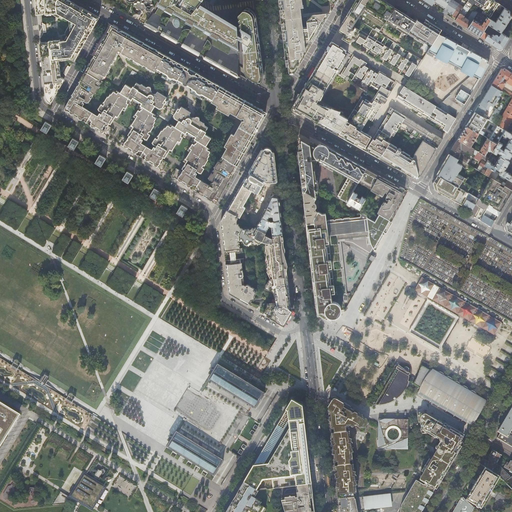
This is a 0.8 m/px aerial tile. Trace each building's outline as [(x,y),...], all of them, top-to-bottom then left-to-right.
[(94,24),(98,17),(92,14),(89,12),(66,0),(35,0),(36,1),(35,2),(36,9),(37,15),(45,14),(45,15),(53,14),(61,20),(63,17),(69,21),(71,22),(72,30),(70,33),(66,41),(60,41),(57,42),(56,42),(56,40),(49,41),(48,41),(48,43),(41,43),(42,45),(42,48),(41,49),(42,56),(43,70),(44,80),(47,100),(50,102),(54,95),(60,84),(63,80),(62,79),(60,78),(58,61),(72,59),(74,60),(80,49),(87,37),(94,24)] [(125,0),(145,12),(152,0),(125,0)] [(238,50),(235,30),(184,0),(160,0),(157,5),(165,10),(167,8),(170,10),(171,8),(190,20),(190,21),(190,22),(238,50)] [(198,7),(197,5),(202,0),(184,0),(235,30),(235,26),(199,5),(198,7)] [(280,0),(281,6),(286,51),(289,71),(289,73),(290,73),(291,74),(293,74),(295,73),(300,63),(308,50),(315,38),(323,24),(327,19),(326,15),(321,15),(321,17),(319,18),(318,18),(318,17),(317,17),(317,15),(316,14),(315,14),(312,16),(299,17),(298,7),(303,6),(301,0),(280,0)] [(410,52),(406,58),(400,55),(404,48),(402,47),(398,53),(393,50),(397,43),(394,41),(390,48),(385,45),(389,38),(385,36),(381,43),(377,40),(381,33),(379,32),(377,31),(373,38),(360,30),(360,29),(359,31),(357,30),(358,30),(356,28),(356,27),(361,20),(358,18),(369,0),(355,0),(342,21),(343,22),(340,27),(341,27),(339,29),(347,34),(343,39),(349,43),(350,40),(349,40),(351,36),(354,38),(365,44),(370,48),(372,49),(378,53),(383,56),(382,57),(386,60),(387,58),(392,61),(391,62),(394,65),(395,63),(400,66),(399,67),(403,70),(404,68),(408,71),(406,74),(410,77),(413,72),(414,72),(421,61),(417,58),(414,63),(409,60),(413,54),(410,52)] [(379,32),(394,8),(384,1),(381,0),(369,0),(358,18),(361,20),(365,23),(377,31),(379,32)] [(455,1),(455,0),(452,0),(453,0),(452,0),(449,0),(443,12),(447,15),(448,13),(449,10),(451,12),(453,13),(459,4),(461,0),(459,0),(458,3),(455,2),(455,1)] [(493,0),(467,0),(466,2),(465,5),(473,10),(477,13),(478,12),(486,17),(491,20),(491,19),(496,22),(505,8),(496,2),(493,0)] [(463,7),(459,4),(453,13),(455,15),(458,16),(463,7)] [(470,8),(465,5),(463,7),(458,16),(456,19),(455,20),(461,24),(468,28),(474,19),(474,18),(475,17),(477,13),(473,10),(468,18),(466,17),(465,18),(464,17),(470,8)] [(263,77),(263,74),(263,72),(261,56),(260,47),(259,40),(258,34),(257,28),(256,19),(256,17),(255,14),(253,11),(251,10),(246,7),(238,14),(238,16),(239,17),(238,19),(238,20),(240,21),(239,23),(239,24),(240,25),(241,26),(239,28),(240,30),(241,31),(241,33),(243,49),(242,49),(243,58),(243,69),(263,80),(263,77)] [(408,17),(405,15),(402,13),(394,8),(379,32),(381,33),(385,36),(389,38),(394,41),(397,43),(400,45),(408,33),(409,32),(415,22),(408,17)] [(505,8),(496,22),(491,19),(491,20),(488,24),(500,32),(501,33),(504,29),(509,20),(511,17),(510,11),(505,8)] [(456,19),(458,16),(455,15),(453,13),(451,12),(449,10),(448,13),(456,19)] [(224,68),(241,77),(239,58),(233,54),(226,55),(210,46),(209,44),(206,40),(204,43),(191,35),(193,32),(190,31),(188,30),(185,30),(183,30),(178,27),(180,24),(179,21),(179,20),(178,18),(177,18),(176,18),(175,18),(173,19),(172,20),(172,21),(171,22),(171,23),(172,24),(167,21),(169,18),(167,18),(166,18),(162,18),(155,14),(148,25),(152,28),(163,34),(181,44),(196,52),(214,62),(224,68)] [(439,34),(441,30),(431,23),(420,15),(415,22),(409,32),(424,42),(426,40),(432,44),(439,34)] [(486,17),(482,24),(474,19),(468,28),(474,32),(480,36),(488,24),(491,20),(486,17)] [(365,23),(361,20),(356,27),(356,28),(358,30),(357,30),(359,31),(360,29),(360,30),(365,23)] [(499,33),(500,32),(488,24),(480,36),(490,42),(499,48),(502,47),(505,43),(509,37),(501,33),(499,36),(497,36),(497,35),(496,35),(495,35),(494,35),(492,34),(491,33),(492,32),(497,33),(498,32),(499,33)] [(157,68),(164,55),(159,52),(128,35),(121,31),(119,31),(117,30),(117,29),(111,25),(108,31),(108,32),(109,32),(108,33),(107,35),(105,35),(100,44),(92,60),(87,68),(85,72),(100,81),(101,78),(102,79),(104,76),(105,76),(117,54),(116,53),(118,50),(121,51),(121,52),(121,53),(155,72),(157,68)] [(470,50),(462,46),(460,45),(462,43),(452,37),(446,33),(442,30),(440,34),(439,34),(432,44),(429,49),(480,77),(478,80),(474,75),(473,75),(451,94),(450,94),(445,98),(447,100),(446,102),(449,104),(451,102),(462,109),(470,94),(470,93),(471,91),(480,77),(481,77),(484,73),(489,65),(487,60),(486,59),(485,61),(480,58),(471,52),(471,51),(470,50)] [(424,42),(409,32),(408,33),(424,43),(424,42)] [(330,108),(329,109),(315,100),(316,98),(317,99),(318,99),(334,71),(334,70),(336,71),(338,69),(339,67),(339,65),(341,61),(339,59),(341,57),(341,56),(343,57),(346,53),(345,52),(346,50),(331,40),(329,44),(323,54),(320,59),(311,75),(306,83),(300,93),(293,105),(297,112),(320,125),(338,135),(339,133),(348,119),(338,114),(339,111),(330,108)] [(181,81),(188,68),(181,65),(169,58),(164,55),(157,68),(163,72),(162,75),(165,77),(165,78),(171,81),(171,83),(173,84),(174,84),(176,82),(178,83),(179,83),(181,81)] [(361,106),(355,115),(354,114),(353,117),(351,117),(350,118),(348,119),(339,133),(348,138),(360,145),(367,134),(361,130),(368,118),(371,120),(378,108),(377,107),(380,102),(378,101),(379,99),(384,102),(387,98),(385,97),(389,90),(382,86),(384,83),(387,85),(390,79),(383,75),(381,78),(378,76),(378,75),(377,74),(376,76),(373,74),(374,72),(372,71),(373,71),(370,69),(369,71),(368,71),(367,72),(366,71),(368,68),(365,66),(366,63),(360,59),(359,59),(352,55),(348,61),(349,62),(346,67),(345,66),(339,75),(344,78),(345,76),(351,79),(354,75),(357,76),(357,75),(361,77),(364,74),(365,75),(362,80),(363,81),(370,85),(371,84),(374,79),(375,80),(374,84),(376,85),(376,87),(375,87),(379,89),(371,102),(365,99),(364,100),(361,106)] [(196,73),(188,68),(181,81),(188,86),(196,73)] [(511,94),(502,88),(505,82),(502,80),(504,77),(507,79),(506,81),(511,84),(511,73),(505,68),(501,69),(497,76),(491,85),(502,91),(511,96),(511,94)] [(99,83),(100,81),(85,72),(81,79),(67,103),(63,110),(72,116),(81,121),(82,120),(84,117),(85,117),(86,114),(88,111),(84,108),(83,109),(81,108),(84,104),(83,103),(84,101),(86,103),(87,104),(89,103),(88,103),(92,97),(92,96),(93,96),(93,95),(96,94),(95,93),(98,88),(100,88),(99,85),(101,84),(100,83),(99,83)] [(212,100),(220,86),(209,80),(197,74),(196,73),(188,86),(187,87),(188,88),(190,90),(189,92),(189,93),(192,95),(193,94),(199,98),(200,97),(204,99),(205,96),(212,100)] [(151,90),(151,89),(150,87),(148,87),(146,88),(142,85),(140,85),(136,83),(134,87),(135,87),(135,88),(133,87),(131,89),(125,85),(123,89),(123,91),(121,94),(131,100),(133,98),(134,98),(141,103),(142,104),(140,106),(151,112),(154,107),(156,107),(159,109),(160,107),(161,107),(162,108),(165,104),(166,104),(168,101),(166,99),(167,97),(164,95),(162,96),(161,94),(158,92),(157,93),(154,94),(152,93),(151,91),(151,90)] [(502,91),(491,85),(486,93),(480,104),(488,109),(491,105),(493,106),(494,106),(494,105),(496,106),(495,107),(497,108),(500,111),(504,105),(497,101),(501,95),(501,94),(502,91)] [(244,120),(241,121),(222,157),(228,160),(228,161),(237,166),(244,153),(253,137),(261,123),(262,121),(264,118),(264,117),(263,117),(263,116),(264,115),(264,114),(264,113),(263,112),(262,111),(261,112),(261,111),(263,110),(260,109),(251,104),(250,105),(244,102),(244,100),(242,99),(229,92),(222,88),(220,86),(212,100),(211,102),(217,106),(230,113),(240,119),(241,119),(243,118),(244,120)] [(422,117),(431,102),(405,87),(398,99),(408,105),(409,104),(420,110),(417,115),(422,117)] [(102,113),(101,115),(99,114),(97,116),(96,116),(94,119),(93,119),(91,122),(91,123),(90,125),(89,126),(90,127),(105,137),(108,138),(110,135),(110,136),(110,135),(112,133),(112,132),(113,130),(107,126),(109,124),(110,124),(114,119),(117,120),(118,117),(118,116),(122,110),(125,112),(126,109),(126,108),(129,103),(131,105),(133,102),(131,100),(121,94),(117,91),(115,93),(114,93),(114,92),(113,92),(113,93),(112,94),(110,94),(110,95),(109,96),(107,97),(107,98),(104,102),(103,103),(102,105),(101,105),(98,109),(98,110),(98,112),(99,112),(102,113)] [(511,98),(497,125),(505,130),(507,130),(511,120),(511,98)] [(491,105),(488,109),(480,104),(477,108),(475,111),(485,118),(487,115),(483,113),(486,110),(486,109),(489,111),(490,110),(493,106),(491,105)] [(128,135),(129,136),(128,139),(122,135),(120,138),(119,138),(118,140),(118,141),(116,143),(123,148),(135,155),(136,154),(138,151),(138,152),(141,148),(140,147),(142,144),(141,143),(142,140),(141,139),(141,138),(142,138),(144,139),(144,141),(147,141),(147,140),(150,135),(149,135),(151,132),(150,131),(153,127),(154,127),(154,124),(155,123),(155,120),(155,119),(156,119),(156,118),(154,118),(154,117),(155,115),(151,112),(140,106),(139,105),(137,108),(138,109),(138,110),(136,114),(135,114),(133,117),(135,119),(132,125),(131,125),(129,128),(131,130),(128,135)] [(230,113),(217,106),(216,108),(228,115),(230,113)] [(198,117),(197,117),(195,118),(194,117),(192,118),(190,117),(190,114),(191,112),(187,110),(186,111),(185,109),(182,107),(181,108),(178,107),(175,110),(176,111),(174,115),(175,116),(175,117),(174,118),(178,120),(178,121),(178,122),(175,127),(185,134),(187,131),(188,131),(195,136),(196,137),(194,139),(204,146),(207,142),(208,142),(211,138),(205,134),(206,132),(204,131),(205,130),(206,131),(208,127),(205,125),(204,123),(199,121),(199,119),(198,117)] [(400,125),(406,116),(391,107),(388,112),(390,113),(387,117),(386,117),(379,127),(380,128),(379,129),(380,130),(376,136),(374,135),(366,148),(370,151),(381,157),(389,143),(400,125)] [(441,108),(439,111),(435,109),(430,117),(437,121),(436,122),(447,129),(454,117),(441,108)] [(493,122),(500,111),(497,108),(489,120),(492,122),(493,122)] [(96,116),(88,111),(86,114),(85,117),(84,117),(82,120),(90,125),(91,123),(91,122),(93,119),(94,119),(96,116)] [(488,136),(491,132),(479,124),(479,123),(480,123),(481,123),(481,122),(480,122),(482,118),(486,120),(487,119),(485,118),(475,111),(471,118),(466,125),(479,133),(487,138),(489,139),(490,137),(488,136)] [(417,137),(423,140),(414,155),(414,156),(412,158),(409,156),(410,155),(403,151),(402,152),(401,151),(401,149),(400,148),(399,148),(398,149),(396,148),(397,147),(389,143),(381,157),(388,160),(387,162),(403,172),(413,177),(416,173),(417,174),(418,174),(421,171),(422,172),(423,171),(425,168),(424,167),(429,158),(434,150),(436,148),(437,149),(440,144),(443,139),(438,136),(427,129),(418,124),(410,119),(406,116),(400,125),(406,128),(406,130),(408,131),(408,132),(411,134),(412,133),(414,135),(414,136),(417,138),(417,137)] [(46,133),(52,125),(45,121),(40,130),(42,131),(44,132),(46,133)] [(494,127),(498,130),(492,141),(497,144),(499,141),(503,134),(505,130),(497,125),(493,122),(492,122),(490,124),(494,126),(494,127)] [(164,129),(164,130),(161,130),(161,131),(158,136),(157,136),(156,138),(155,138),(153,142),(151,143),(152,145),(153,145),(156,146),(156,147),(156,148),(155,148),(153,147),(152,150),(150,149),(148,152),(146,155),(145,156),(146,156),(144,159),(143,160),(155,168),(162,172),(164,169),(164,170),(166,166),(167,163),(162,160),(161,160),(163,158),(163,157),(164,158),(168,152),(171,154),(173,151),(172,150),(176,144),(179,145),(181,142),(180,142),(183,137),(185,138),(187,135),(185,134),(175,127),(171,125),(169,127),(168,126),(168,125),(166,126),(167,127),(166,127),(164,128),(164,129)] [(466,125),(462,131),(457,139),(471,147),(479,133),(466,125)] [(511,133),(507,130),(505,130),(503,134),(506,136),(507,136),(510,138),(505,147),(510,150),(511,147),(511,133)] [(38,146),(43,138),(41,137),(39,136),(37,134),(32,142),(38,146)] [(79,142),(73,138),(67,146),(69,147),(72,149),(74,150),(79,142)] [(493,152),(497,144),(492,141),(489,139),(487,138),(479,152),(485,155),(488,150),(490,151),(491,151),(493,152)] [(208,151),(210,149),(204,146),(194,139),(193,139),(191,142),(193,143),(190,148),(189,148),(187,151),(190,152),(186,159),(185,159),(183,162),(185,163),(181,169),(183,170),(181,172),(176,169),(174,171),(173,171),(172,174),(172,175),(170,177),(172,178),(188,188),(189,189),(190,188),(192,184),(193,185),(195,182),(194,181),(196,178),(195,177),(197,174),(195,173),(196,171),(199,173),(199,174),(201,174),(201,173),(204,169),(203,168),(204,166),(204,165),(207,160),(208,160),(208,158),(209,157),(210,157),(209,154),(209,153),(211,153),(210,151),(209,152),(208,151)] [(467,164),(470,159),(458,153),(461,148),(465,150),(465,151),(464,152),(465,153),(466,151),(471,154),(472,153),(475,155),(475,156),(474,157),(478,160),(479,160),(479,159),(482,159),(482,161),(477,169),(481,172),(485,165),(488,160),(489,158),(485,155),(479,152),(471,147),(457,139),(454,145),(449,153),(467,164)] [(337,197),(347,202),(366,168),(356,163),(345,156),(332,149),(328,147),(327,148),(326,146),(325,145),(321,144),(320,144),(318,145),(318,146),(316,144),(316,146),(311,144),(310,146),(310,145),(301,140),(299,144),(298,151),(302,189),(302,190),(315,198),(316,197),(315,197),(317,192),(318,188),(318,178),(315,177),(313,176),(313,171),(312,160),(316,160),(316,161),(317,162),(318,162),(319,161),(319,160),(319,161),(348,178),(337,197)] [(511,147),(510,150),(505,147),(503,150),(502,150),(502,149),(503,149),(501,147),(502,144),(499,141),(497,144),(493,152),(497,154),(498,153),(500,154),(500,153),(501,153),(500,157),(504,159),(503,161),(508,164),(509,161),(510,159),(511,154),(511,147)] [(150,149),(142,144),(140,147),(141,148),(138,152),(138,151),(136,154),(139,156),(144,159),(146,156),(145,156),(146,155),(148,152),(150,149)] [(249,180),(246,178),(244,182),(238,193),(231,205),(228,211),(237,216),(240,217),(245,208),(243,206),(252,190),(261,195),(262,193),(261,192),(262,190),(263,190),(264,191),(265,189),(260,186),(260,184),(262,185),(263,184),(263,182),(262,181),(263,180),(266,182),(268,181),(268,182),(272,182),(276,181),(276,177),(275,169),(273,156),(273,151),(272,151),(270,150),(269,148),(266,148),(265,149),(264,149),(263,151),(262,151),(261,152),(256,160),(251,170),(249,172),(252,174),(252,175),(250,175),(249,176),(249,177),(249,178),(250,179),(250,180),(249,180)] [(66,163),(71,155),(69,153),(67,152),(65,151),(59,159),(66,163)] [(465,182),(466,179),(457,173),(461,166),(463,167),(465,169),(469,168),(471,166),(467,164),(449,153),(443,163),(436,175),(452,184),(453,183),(454,183),(455,184),(455,185),(457,186),(467,192),(471,185),(465,182)] [(106,158),(100,154),(95,163),(97,164),(99,165),(101,166),(106,158)] [(209,186),(204,183),(203,185),(202,186),(200,188),(200,189),(198,193),(197,194),(207,199),(215,204),(222,191),(230,178),(236,168),(237,166),(228,161),(228,160),(222,157),(220,159),(221,160),(220,160),(217,161),(218,162),(215,167),(214,167),(214,170),(214,171),(213,171),(208,178),(207,178),(208,180),(209,180),(213,182),(212,184),(211,183),(209,186)] [(503,161),(504,159),(500,157),(495,165),(491,164),(491,162),(488,160),(485,165),(499,173),(501,174),(502,174),(509,178),(511,180),(511,167),(511,170),(511,172),(511,174),(511,175),(510,173),(505,170),(508,164),(503,161)] [(495,180),(499,173),(485,165),(481,172),(493,179),(495,180)] [(94,169),(92,167),(87,176),(93,179),(98,171),(96,170),(94,169)] [(368,176),(372,178),(360,198),(356,196),(357,194),(353,191),(347,202),(359,209),(362,204),(379,175),(373,172),(366,168),(355,188),(359,190),(362,186),(362,185),(362,186),(368,176)] [(129,183),(134,175),(127,171),(122,179),(124,181),(127,182),(129,183)] [(450,198),(457,186),(455,185),(452,184),(436,175),(435,174),(435,176),(434,178),(435,178),(432,182),(434,189),(440,192),(450,198)] [(379,210),(380,210),(378,213),(379,213),(391,220),(396,212),(402,200),(403,199),(403,198),(401,198),(402,196),(403,193),(404,189),(401,188),(401,187),(400,187),(400,189),(394,186),(395,184),(390,182),(379,175),(362,204),(377,212),(379,210)] [(204,183),(196,178),(194,181),(195,182),(193,185),(192,184),(190,188),(198,193),(200,189),(200,188),(202,186),(203,185),(204,183)] [(511,180),(509,178),(506,183),(503,182),(502,184),(505,186),(511,190),(511,180)] [(490,183),(489,182),(479,199),(489,205),(500,211),(506,201),(511,191),(511,190),(505,186),(503,188),(499,186),(499,185),(500,183),(495,180),(493,179),(490,183)] [(121,196),(126,188),(124,187),(122,185),(120,184),(119,184),(114,192),(121,196)] [(467,192),(457,186),(450,198),(455,201),(461,204),(462,204),(468,193),(467,192)] [(156,199),(161,191),(155,187),(150,195),(151,197),(154,198),(156,199)] [(314,200),(315,198),(302,190),(302,191),(304,203),(304,207),(305,215),(306,223),(314,222),(313,217),(317,211),(315,210),(315,209),(315,207),(316,207),(316,206),(315,203),(314,202),(314,200)] [(472,210),(479,198),(468,193),(462,204),(467,207),(472,210)] [(279,208),(278,197),(272,196),(262,217),(271,221),(281,220),(279,208)] [(479,199),(479,198),(472,210),(469,214),(473,216),(480,205),(483,207),(483,208),(479,216),(481,217),(479,220),(480,221),(484,215),(486,211),(489,205),(479,199)] [(147,213),(152,204),(151,203),(148,202),(146,200),(141,209),(147,213)] [(187,209),(188,208),(181,204),(176,212),(178,214),(181,215),(183,216),(187,209)] [(498,216),(500,211),(489,205),(486,211),(491,213),(492,212),(498,216)] [(236,217),(237,216),(228,211),(226,210),(223,216),(220,221),(222,233),(223,247),(224,251),(225,251),(226,254),(231,254),(233,255),(235,255),(235,253),(242,252),(242,248),(240,248),(239,246),(238,245),(239,243),(238,242),(239,240),(238,234),(241,228),(239,227),(238,224),(237,224),(236,221),(238,218),(236,217)] [(325,220),(324,213),(321,213),(317,211),(313,217),(314,222),(315,232),(316,232),(317,236),(308,237),(308,236),(309,247),(311,265),(313,277),(314,292),(316,304),(316,305),(317,309),(317,314),(320,314),(334,322),(336,319),(337,317),(339,315),(340,313),(341,311),(341,309),(341,308),(341,306),(339,304),(335,302),(332,301),(331,293),(337,292),(337,295),(336,287),(342,286),(340,269),(335,270),(334,269),(334,262),(339,262),(337,244),(332,244),(331,235),(366,231),(366,236),(369,235),(369,236),(371,243),(373,247),(375,250),(378,245),(380,242),(379,241),(383,233),(382,233),(382,231),(383,230),(385,231),(386,229),(391,220),(379,213),(375,220),(375,221),(372,220),(369,218),(368,217),(369,216),(362,212),(361,212),(360,213),(360,214),(361,215),(359,217),(348,218),(348,217),(342,218),(342,219),(340,219),(340,218),(334,219),(332,219),(326,219),(326,220),(325,220)] [(491,227),(495,221),(484,215),(480,221),(491,227)] [(174,229),(180,221),(178,220),(176,218),(173,217),(168,225),(174,229)] [(281,225),(281,220),(271,221),(262,217),(257,228),(266,232),(269,226),(270,227),(272,227),(272,234),(282,234),(281,225)] [(283,241),(282,234),(272,234),(273,237),(271,237),(265,234),(266,232),(257,228),(255,227),(254,229),(252,228),(251,229),(249,230),(248,229),(245,229),(241,228),(238,234),(239,240),(242,240),(245,244),(246,245),(247,245),(248,245),(250,244),(252,243),(255,243),(258,244),(258,243),(259,243),(260,242),(261,242),(261,241),(266,242),(265,249),(267,251),(267,256),(268,259),(267,265),(269,270),(269,274),(270,278),(287,276),(286,264),(283,241)] [(235,259),(235,258),(233,258),(231,260),(227,260),(227,264),(225,264),(226,265),(228,287),(229,293),(237,298),(247,304),(250,299),(252,299),(257,290),(248,285),(247,284),(246,285),(244,284),(243,281),(244,281),(244,280),(242,263),(242,262),(244,262),(243,259),(235,259)] [(388,272),(367,317),(383,324),(404,279),(388,272)] [(288,283),(287,276),(270,278),(266,284),(265,285),(266,288),(267,289),(268,290),(270,290),(272,288),(274,290),(275,301),(267,303),(267,305),(266,306),(263,304),(259,311),(261,312),(280,323),(284,325),(288,318),(291,313),(288,283)] [(500,324),(420,279),(413,291),(415,292),(493,336),(500,324)] [(468,351),(486,358),(490,347),(472,339),(468,351)] [(403,369),(396,364),(372,404),(375,405),(383,404),(388,403),(394,401),(398,398),(402,394),(409,384),(410,383),(409,382),(409,374),(409,369),(407,368),(406,367),(405,367),(403,369)] [(262,394),(264,392),(219,366),(218,368),(216,367),(215,367),(213,372),(215,373),(213,375),(212,374),(209,379),(211,380),(209,382),(254,408),(255,406),(257,407),(258,407),(260,402),(258,401),(259,399),(260,398),(261,399),(264,395),(262,394)] [(479,400),(480,398),(432,370),(431,372),(422,367),(416,383),(415,382),(414,385),(421,390),(418,395),(434,405),(433,406),(457,420),(458,419),(465,423),(469,416),(473,418),(473,419),(475,421),(485,404),(479,400)] [(362,427),(367,420),(334,400),(333,401),(328,410),(329,415),(330,426),(333,427),(350,425),(351,426),(352,427),(353,426),(356,425),(360,428),(361,428),(362,427)] [(296,486),(311,485),(302,407),(292,401),(289,405),(289,409),(288,412),(290,433),(288,432),(285,432),(283,416),(278,424),(267,443),(258,459),(248,477),(245,482),(257,490),(263,480),(264,480),(265,480),(273,479),(274,488),(296,486)] [(0,446),(19,415),(0,403),(0,446)] [(511,407),(509,412),(497,432),(498,432),(500,434),(497,438),(511,447),(511,446),(511,433),(510,432),(511,428),(511,407)] [(446,427),(446,426),(441,422),(440,423),(429,417),(428,416),(428,415),(423,412),(417,413),(418,422),(420,422),(420,427),(421,428),(421,429),(421,432),(422,433),(427,433),(432,435),(433,435),(436,437),(438,438),(440,442),(436,449),(439,451),(436,455),(449,462),(449,461),(450,462),(452,461),(453,459),(456,454),(455,453),(456,453),(457,452),(457,451),(457,450),(458,449),(458,450),(460,446),(462,442),(463,440),(458,437),(459,436),(460,436),(461,434),(450,428),(450,429),(449,427),(448,427),(446,427)] [(441,422),(428,415),(428,416),(429,417),(440,423),(441,422)] [(408,419),(378,419),(377,442),(377,448),(407,449),(408,419)] [(349,434),(346,433),(334,434),(331,436),(333,449),(336,476),(338,491),(342,491),(343,498),(338,498),(338,499),(357,497),(355,481),(352,482),(351,476),(354,475),(351,448),(348,449),(347,443),(350,442),(349,434)] [(222,467),(225,463),(179,435),(178,436),(176,435),(174,439),(176,440),(174,444),(172,443),(172,444),(170,446),(172,447),(171,449),(215,475),(216,473),(218,474),(221,469),(219,468),(220,466),(222,467)] [(505,482),(510,477),(501,468),(501,467),(496,464),(497,462),(500,462),(502,459),(500,458),(501,455),(492,450),(490,455),(491,456),(490,458),(487,462),(486,462),(484,466),(485,467),(495,473),(500,477),(505,482)] [(449,462),(436,455),(433,461),(445,468),(449,462)] [(443,471),(445,468),(433,461),(430,459),(429,460),(423,468),(425,470),(423,473),(421,476),(425,479),(424,482),(427,484),(430,485),(431,486),(430,486),(435,489),(438,485),(437,485),(437,484),(439,483),(439,482),(439,481),(440,481),(443,477),(442,476),(442,475),(443,475),(444,474),(444,473),(444,472),(445,473),(445,472),(443,471)] [(96,469),(101,474),(105,469),(101,465),(96,469)] [(495,473),(485,467),(481,474),(467,500),(476,506),(476,507),(478,508),(479,508),(481,509),(500,477),(495,473)] [(109,483),(112,477),(105,473),(102,479),(109,483)] [(71,496),(92,509),(105,487),(85,475),(71,496)] [(257,490),(245,482),(241,489),(229,510),(227,511),(248,511),(250,510),(251,510),(255,511),(263,511),(266,508),(260,505),(262,502),(255,498),(259,491),(257,490)] [(382,504),(381,494),(357,497),(338,499),(339,511),(421,511),(423,510),(430,498),(435,489),(430,486),(429,486),(428,487),(420,482),(406,506),(408,507),(405,511),(364,511),(364,510),(384,507),(384,504),(382,504)] [(312,490),(311,485),(296,486),(297,498),(295,498),(295,497),(291,497),(290,496),(289,496),(289,497),(289,498),(285,498),(285,500),(281,501),(282,507),(285,507),(285,511),(314,511),(314,506),(312,490)] [(472,511),(475,509),(467,500),(463,498),(461,498),(459,502),(458,501),(452,510),(451,511),(472,511)]
